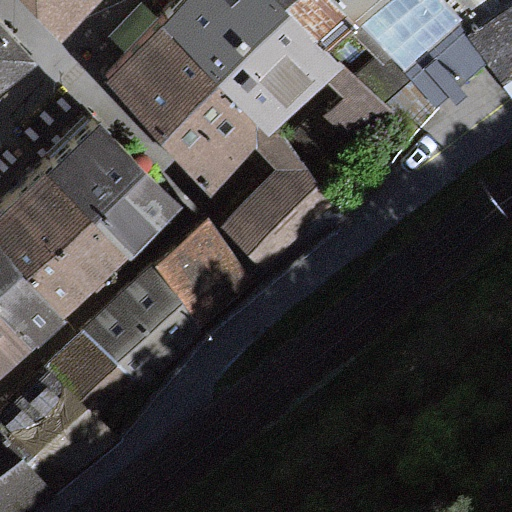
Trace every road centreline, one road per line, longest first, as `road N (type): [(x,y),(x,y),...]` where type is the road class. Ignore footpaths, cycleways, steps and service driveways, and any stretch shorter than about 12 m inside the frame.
road 1 (residential): [(511,125),(367,227),(218,350),(124,455),(54,511)]
road 2 (residential): [(73,65),(198,196),(0,391)]
